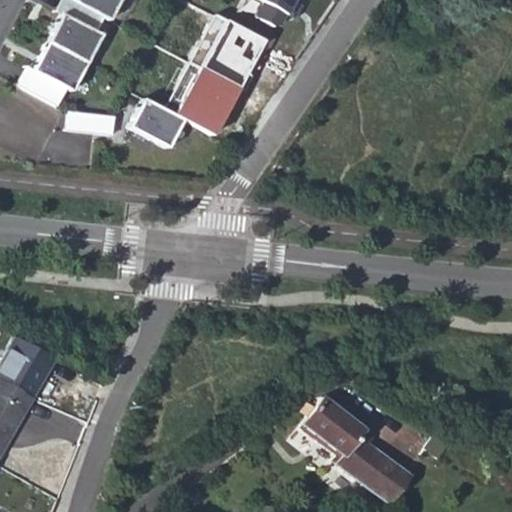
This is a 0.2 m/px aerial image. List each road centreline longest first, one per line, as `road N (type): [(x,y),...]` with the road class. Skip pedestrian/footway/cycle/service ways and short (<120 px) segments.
road 1 (tertiary): [(195,249),(511,287)]
road 2 (residential): [(195,249),(366,0)]
road 3 (residential): [(83,511),(110,422),(167,288),(195,249)]
road 4 (tertiary): [(0,230),(195,249)]
road 5 (residential): [(137,511),(269,418)]
